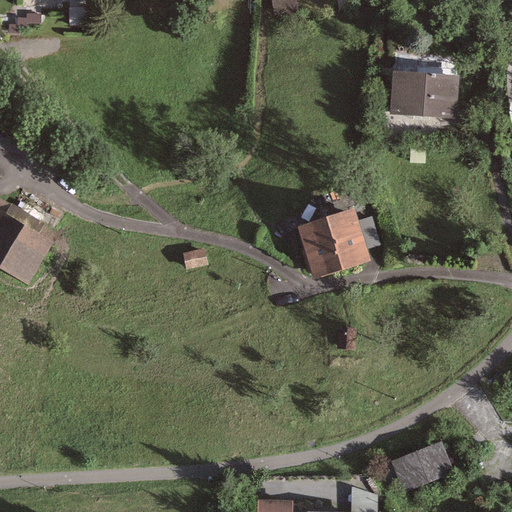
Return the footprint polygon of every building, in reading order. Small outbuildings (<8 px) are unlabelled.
[(296,0),(273,0),(277,14),(288,11),(290,19),(301,16),(296,0)] [(391,77),(389,117),(457,122),(460,81),(391,77)] [(0,216),(0,260),(30,278),(49,245),(35,237),(38,231),(10,214),(7,220),(0,216)] [(354,215),(304,226),(316,279),(366,268),(354,215)] [(207,265),(203,252),(184,257),(188,270),(207,265)] [(356,331),(340,330),(339,348),(355,349),(356,331)] [(442,448),(394,465),(404,491),(451,474),(442,448)]
